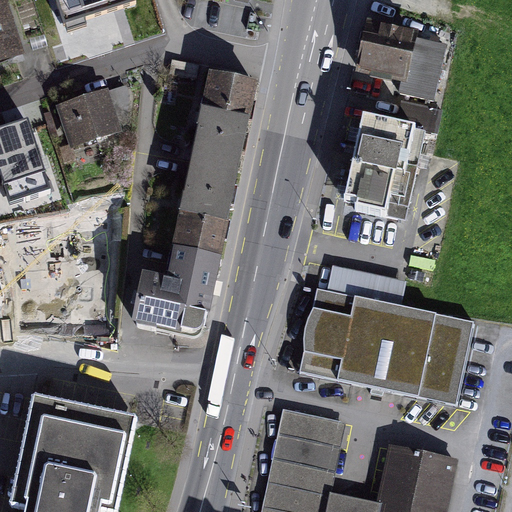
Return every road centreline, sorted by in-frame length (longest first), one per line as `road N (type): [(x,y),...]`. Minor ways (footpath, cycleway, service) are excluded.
road 1 (secondary): [(302,71),(232,380)]
road 2 (residential): [(302,71),(157,46),(0,97)]
road 3 (residential): [(0,354),(154,359),(232,380)]
road 4 (secondary): [(232,380),(202,511)]
